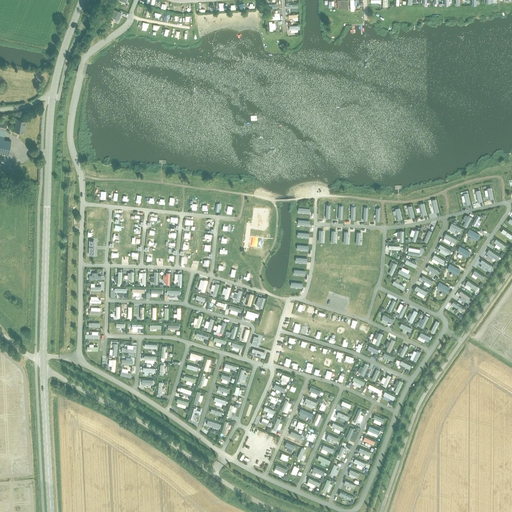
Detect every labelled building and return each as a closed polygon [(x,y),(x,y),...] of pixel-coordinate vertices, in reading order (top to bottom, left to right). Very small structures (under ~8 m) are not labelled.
[(347,0),(337,0),(338,8),(348,8),(347,0)] [(114,10),(112,18),(119,21),(122,13),(114,10)] [(288,14),(289,21),(292,21),(292,20),(297,19),(297,13),(288,14)] [(26,120),(17,119),(15,131),(24,132),(26,120)] [(11,141),(0,138),(0,152),(8,154),(11,141)] [(250,237),(250,247),(258,247),(259,237),(250,237)] [(198,285),(201,286),(200,290),(204,291),(207,280),(200,278),(198,285)] [(224,294),(223,297),(227,298),(230,286),(226,285),(226,287),(223,286),(221,293),(224,294)] [(261,307),(264,297),(257,295),(255,305),(261,307)] [(239,314),(241,308),(230,304),(229,308),(232,309),(231,312),(239,314)] [(207,339),(208,334),(195,331),(194,338),(203,340),(203,338),(207,339)] [(234,369),(236,366),(225,362),(222,368),(228,370),(229,367),(234,369)] [(200,375),(198,384),(205,385),(207,376),(200,375)] [(176,405),(184,408),(186,401),(176,398),(175,401),(176,402),(176,405)] [(271,414),(273,409),(266,406),(264,411),(271,414)] [(255,464),(259,466),(259,465),(263,467),(267,457),(263,455),(263,454),(260,453),(255,464)]
